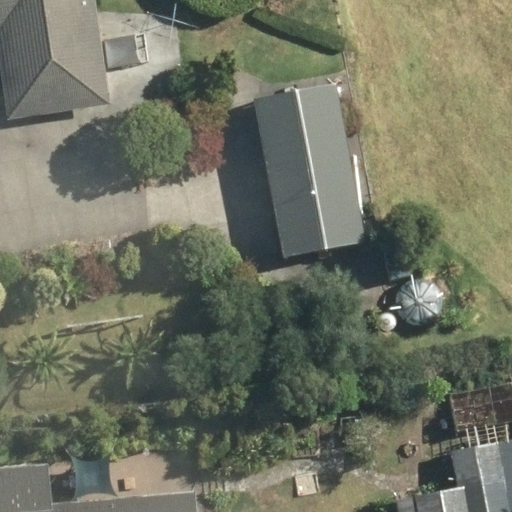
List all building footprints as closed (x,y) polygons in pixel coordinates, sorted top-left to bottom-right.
[(0,0),(0,89),(5,125),(107,111),(91,0),(0,0)] [(252,104),(284,265),(365,249),(333,88),(252,104)] [(511,511),(511,441),(451,453),(459,495),(462,511),(511,511)] [(0,511),(190,511),(188,491),(51,504),(47,467),(0,471),(0,511)] [(391,511),(462,511),(459,495),(391,507),(391,511)]
